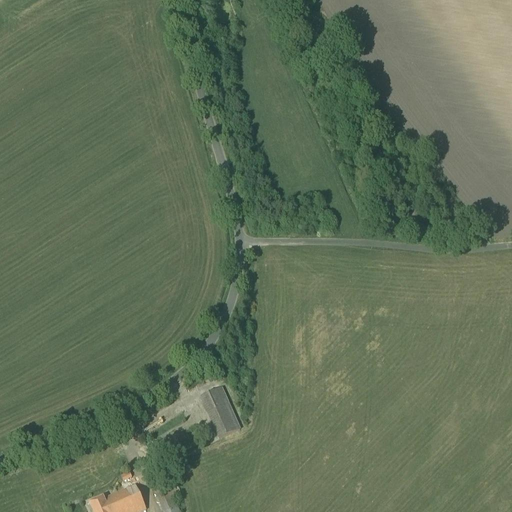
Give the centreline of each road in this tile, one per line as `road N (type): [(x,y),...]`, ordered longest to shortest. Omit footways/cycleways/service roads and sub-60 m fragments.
road 1 (unclassified): [(0,465),(166,387),(189,368),(228,309),(239,241),(234,210),(177,0)]
road 2 (track): [(511,245),(239,241)]
